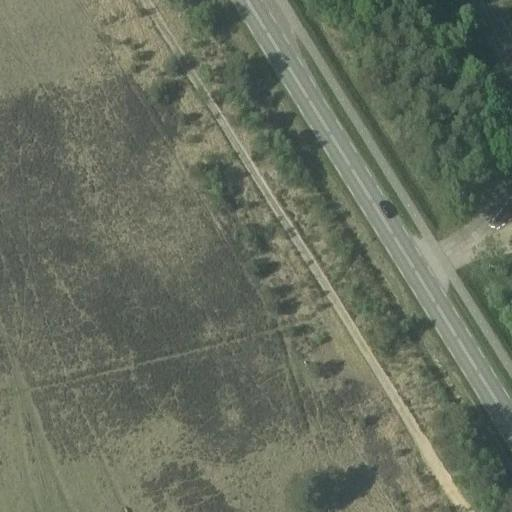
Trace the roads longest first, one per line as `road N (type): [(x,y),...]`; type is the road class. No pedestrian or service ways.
road 1 (track): [(467,511),(141,0)]
road 2 (primary): [(511,431),(238,0)]
